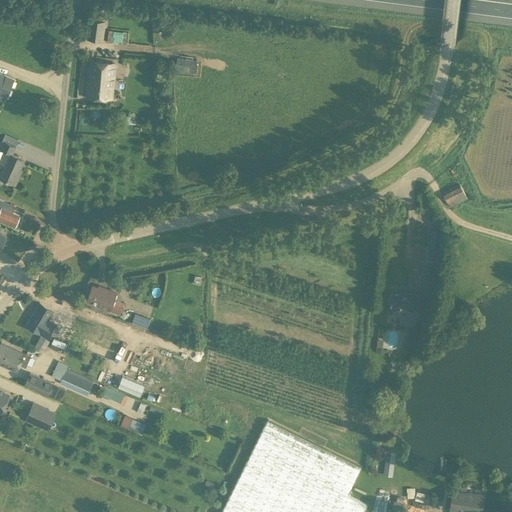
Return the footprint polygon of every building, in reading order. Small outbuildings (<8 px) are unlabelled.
[(105,22),(90,20),(87,40),(103,42),(105,22)] [(196,72),(197,59),(176,56),(174,69),(196,72)] [(87,85),(86,96),(111,98),(114,62),(89,60),(87,85)] [(0,93),(7,96),(14,79),(0,72),(0,93)] [(2,140),(0,143),(0,149),(5,152),(0,161),(0,163),(4,165),(0,173),(0,177),(15,185),(20,175),(17,174),(24,160),(13,154),(16,147),(15,146),(18,140),(5,134),(2,140)] [(449,207),(467,197),(459,183),(442,193),(449,207)] [(19,216),(11,212),(14,206),(4,202),(0,199),(0,220),(14,227),(19,216)] [(439,247),(440,230),(428,230),(428,247),(439,247)] [(201,277),(194,275),(192,284),(199,285),(201,277)] [(107,290),(93,285),(87,299),(97,303),(96,305),(119,314),(124,303),(113,299),(116,292),(107,288),(107,290)] [(388,295),(388,303),(390,303),(389,312),(401,313),(401,312),(415,313),(415,316),(425,317),(427,301),(416,301),(417,294),(407,293),(407,295),(391,293),(391,295),(388,295)] [(40,333),(41,331),(42,332),(33,348),(42,353),(51,337),(45,334),(48,328),(44,326),(53,311),(39,302),(26,325),(40,333)] [(134,312),(131,322),(147,327),(150,317),(134,312)] [(51,343),(49,348),(63,353),(62,353),(68,356),(72,346),(67,344),(68,343),(54,337),(51,343)] [(0,363),(16,371),(19,365),(25,367),(30,356),(24,353),(1,342),(0,343),(0,363)] [(68,365),(58,361),(52,376),(61,380),(59,382),(87,395),(94,381),(66,369),(68,365)] [(29,372),(23,384),(54,398),(59,386),(29,372)] [(371,375),(370,387),(379,388),(380,376),(371,375)] [(124,394),(104,385),(100,394),(120,403),(124,394)] [(9,395),(0,391),(0,411),(1,412),(9,395)] [(56,412),(33,402),(24,420),(48,431),(56,412)] [(140,402),(137,411),(142,413),(146,404),(140,402)] [(146,424),(122,414),(118,424),(141,434),(146,424)] [(221,511),(362,511),(367,505),(360,501),(347,495),(361,466),(267,420),(221,511)] [(385,461),(383,475),(392,476),(394,462),(385,461)] [(480,511),(483,494),(452,490),(450,508),(477,511),(480,511)] [(414,499),(431,503),(433,496),(416,491),(414,499)]
